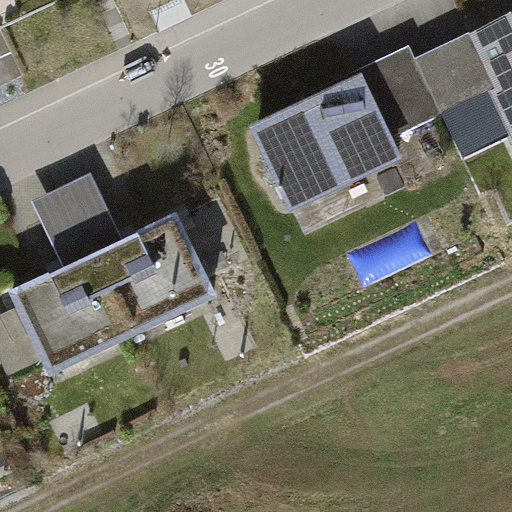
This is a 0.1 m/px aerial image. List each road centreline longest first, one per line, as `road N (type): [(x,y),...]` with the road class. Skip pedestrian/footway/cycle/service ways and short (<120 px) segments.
road 1 (track): [(41,511),(511,292)]
road 2 (residential): [(339,0),(0,159)]
